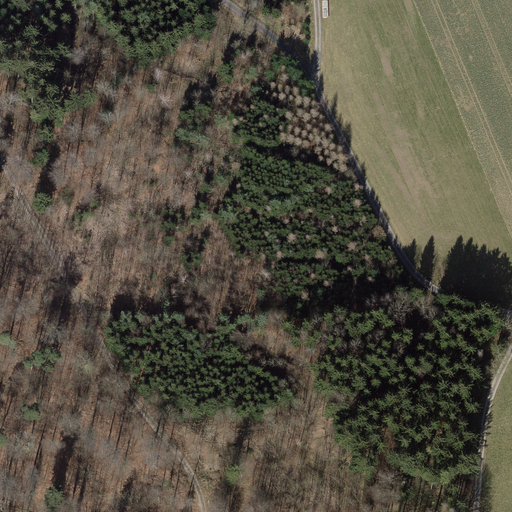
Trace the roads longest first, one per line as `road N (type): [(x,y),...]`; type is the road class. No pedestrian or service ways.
road 1 (track): [(511,313),(450,296),(418,276),(306,67),(225,0)]
road 2 (track): [(204,511),(194,477),(111,361),(0,156)]
road 3 (track): [(511,349),(486,410),(476,511)]
